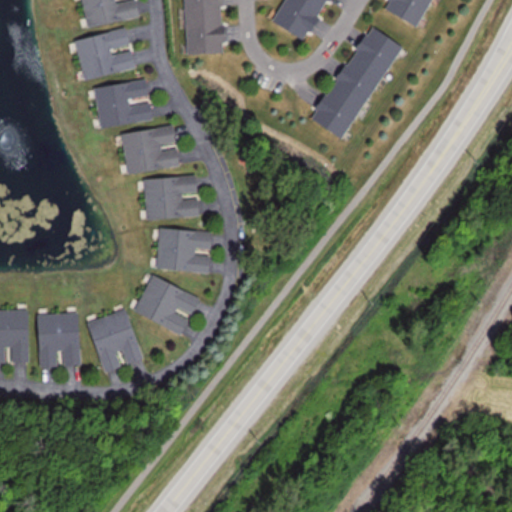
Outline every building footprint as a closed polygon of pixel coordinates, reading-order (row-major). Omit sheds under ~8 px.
[(83,0),(89,28),(143,18),(139,0),(83,0)] [(388,11),(422,29),(437,0),(394,0),(394,1),(393,1),(388,11)] [(314,121),(347,142),(408,45),(374,24),(314,121)] [(78,40),(87,80),(139,69),(131,29),(78,40)] [(151,79),(97,87),(103,128),(158,120),(151,79)] [(179,126),(124,133),(130,174),(185,167),(179,126)] [(202,176),(146,179),(148,220),(205,217),(202,176)] [(158,268),(214,272),(217,231),(161,227),(158,268)] [(155,274),(137,312),(188,336),(206,297),(155,274)] [(90,323),(107,374),(147,360),(130,309),(90,323)] [(0,310),(0,364),(34,364),(33,310),(0,310)] [(85,367),(84,313),(39,315),(41,368),(85,367)]
